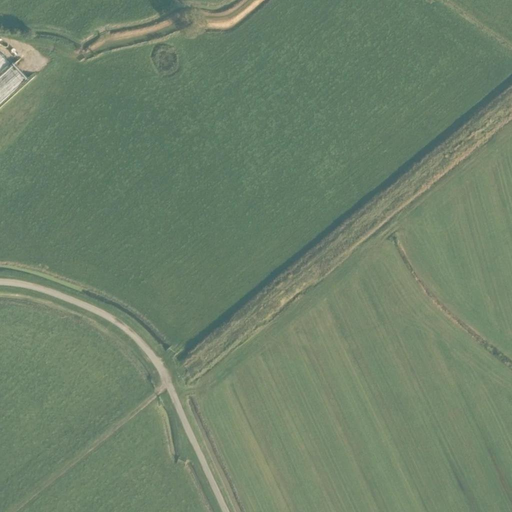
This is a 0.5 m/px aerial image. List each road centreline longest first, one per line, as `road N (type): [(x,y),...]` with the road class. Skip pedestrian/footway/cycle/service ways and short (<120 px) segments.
road 1 (unclassified): [(225,511),(161,372),(127,329),(84,305),(0,282)]
road 2 (track): [(250,0),(228,17),(191,18),(75,57),(40,59)]
